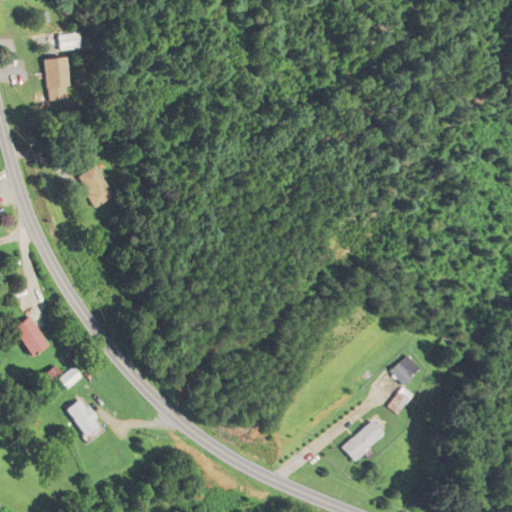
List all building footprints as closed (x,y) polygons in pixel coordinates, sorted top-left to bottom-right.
[(77,49),(76,33),(55,35),(56,51),(77,49)] [(39,60),(41,89),(63,87),(61,58),(39,60)] [(113,195),(93,165),(74,178),(94,207),(113,195)] [(45,346),(28,316),(10,326),(26,357),(45,346)] [(388,370),(400,384),(416,370),(404,356),(388,370)] [(55,380),(63,390),(80,376),(72,366),(55,380)] [(409,396),(399,387),(383,406),(393,415),(409,396)] [(97,427),(80,398),(64,408),(80,436),(97,427)] [(378,433),(365,421),(337,449),(350,462),(378,433)]
